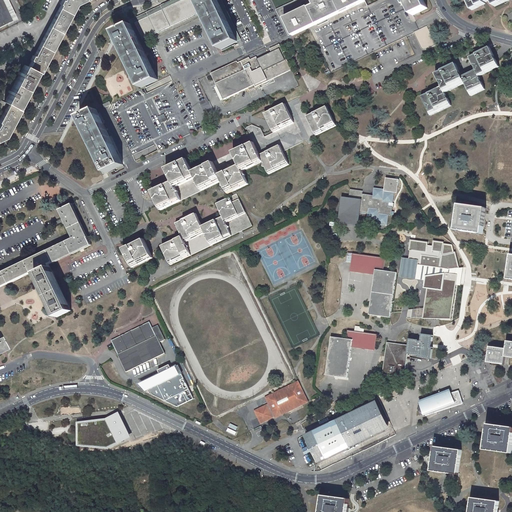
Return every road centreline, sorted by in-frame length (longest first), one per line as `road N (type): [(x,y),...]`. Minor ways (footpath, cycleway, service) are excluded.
road 1 (unclassified): [(109,392),(304,479),(335,476),(511,393)]
road 2 (residential): [(85,194),(209,134),(183,75),(255,42)]
road 3 (tertiary): [(28,152),(101,19),(140,0)]
road 4 (tertiary): [(117,0),(84,29),(22,148)]
